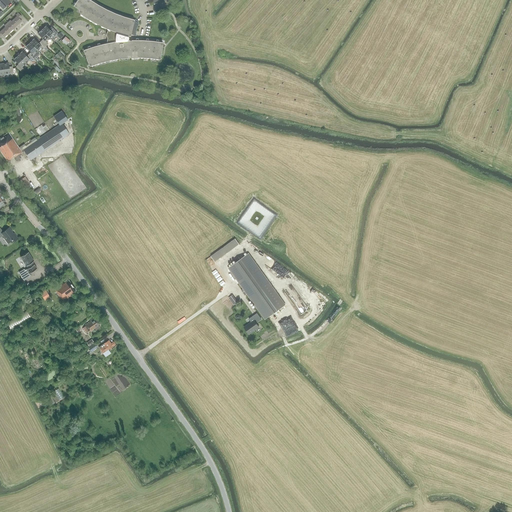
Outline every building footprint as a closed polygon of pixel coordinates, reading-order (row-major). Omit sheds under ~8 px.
[(1,0),(0,1),(0,7),(2,10),(10,2),(8,0),(1,0)] [(77,0),(74,6),(74,5),(80,9),(79,11),(81,13),(80,14),(89,20),(98,25),(100,26),(110,30),(109,31),(108,32),(107,33),(107,34),(107,35),(107,36),(108,37),(108,38),(109,39),(110,39),(110,43),(104,44),(94,47),(84,50),(90,66),(100,63),(109,61),(119,59),(120,59),(131,58),(140,58),(150,58),(160,59),(163,42),(152,41),(142,40),(131,40),(129,40),(130,37),(130,36),(130,34),(135,35),(135,36),(136,35),(135,34),(135,33),(135,32),(135,31),(135,30),(136,29),(136,28),(136,27),(137,26),(138,24),(139,23),(138,23),(138,24),(137,23),(138,22),(135,19),(134,21),(133,21),(134,20),(124,17),(115,14),(107,10),(98,5),(90,0),(77,0)] [(7,23),(13,29),(22,21),(20,19),(22,17),(18,13),(15,15),(16,16),(11,21),(10,20),(7,23)] [(0,37),(2,35),(4,37),(13,29),(7,23),(4,26),(5,27),(0,31),(0,37)] [(42,30),(49,38),(51,39),(57,33),(53,28),(50,31),(46,26),(42,30)] [(48,44),(45,41),(49,38),(42,30),(37,34),(38,34),(43,39),(41,41),(45,46),(48,44)] [(65,36),(61,41),(66,45),(70,40),(65,36)] [(43,49),(45,46),(41,41),(38,44),(34,39),(34,38),(30,42),(30,43),(37,50),(41,47),(43,49)] [(29,54),(33,59),(36,56),(34,54),(37,50),(30,43),(30,42),(25,47),(26,47),(31,52),(29,54)] [(31,61),(33,59),(29,54),(26,56),(22,52),(22,51),(18,55),(25,63),(29,60),(31,61)] [(22,67),(25,63),(18,55),(13,59),(14,60),(14,59),(18,64),(16,66),(21,71),(23,69),(22,67)] [(8,63),(1,64),(3,75),(12,73),(13,74),(12,67),(9,67),(8,63)] [(59,125),(62,123),(68,119),(62,111),(54,117),(59,125)] [(8,132),(0,138),(0,150),(7,161),(11,158),(12,160),(14,158),(17,161),(21,159),(19,156),(22,155),(21,153),(24,151),(30,160),(69,134),(62,123),(59,125),(26,147),(24,144),(19,148),(8,132)] [(23,187),(29,183),(25,177),(19,181),(23,187)] [(0,237),(3,235),(5,238),(4,239),(7,243),(12,240),(13,242),(18,239),(14,233),(12,235),(10,232),(12,231),(9,228),(3,232),(0,227),(0,237)] [(235,239),(211,256),(215,262),(239,244),(235,239)] [(35,263),(34,264),(33,261),(34,260),(28,252),(20,257),(27,266),(27,265),(29,268),(27,269),(29,271),(22,275),(26,280),(32,275),(30,273),(38,268),(35,263)] [(245,296),(247,294),(265,319),(285,305),(248,254),(228,267),(243,288),(241,290),(245,296)] [(72,293),(76,290),(69,280),(64,284),(63,283),(54,289),(60,297),(61,297),(63,301),(73,294),(72,293)] [(49,295),(47,293),(46,291),(45,290),(40,293),(43,298),(49,295)] [(232,295),(228,298),(234,305),(238,302),(232,295)] [(9,323),(12,329),(32,319),(28,312),(9,323)] [(95,327),(100,324),(95,317),(93,319),(92,319),(90,320),(90,321),(88,323),(84,325),(85,326),(83,328),(87,333),(95,327)] [(259,327),(254,320),(244,327),(249,334),(259,327)] [(115,344),(113,342),(111,343),(109,340),(104,343),(105,345),(100,349),(103,353),(115,344)] [(91,352),(98,348),(95,343),(88,348),(91,352)] [(53,390),(59,399),(64,396),(59,387),(53,390)]
